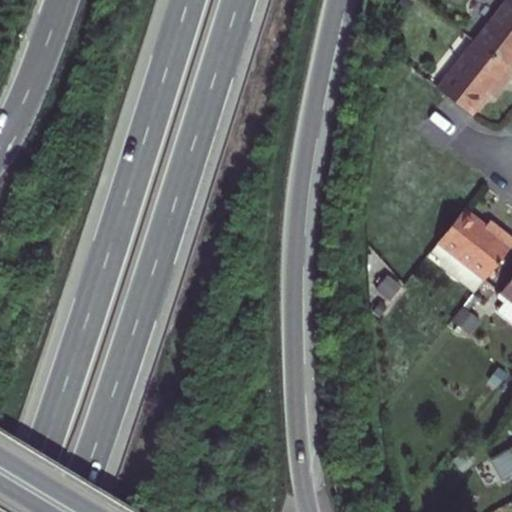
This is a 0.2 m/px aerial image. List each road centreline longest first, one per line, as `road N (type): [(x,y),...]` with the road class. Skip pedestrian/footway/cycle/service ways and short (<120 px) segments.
road 1 (trunk): [(73,511),(238,0)]
road 2 (trunk): [(188,0),(24,511)]
road 3 (trunk): [(306,511),(292,268),(302,166),(335,0)]
road 4 (trunk): [(62,0),(0,147)]
